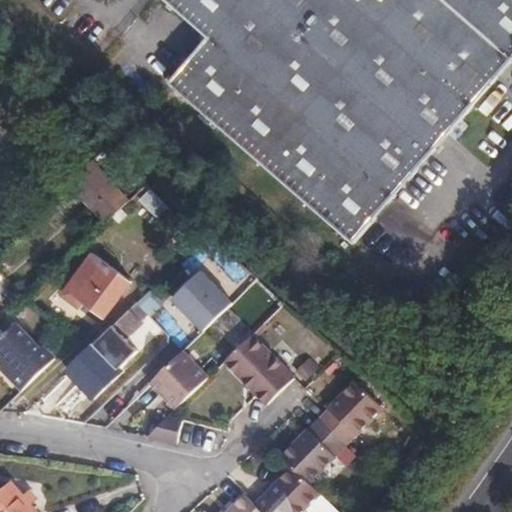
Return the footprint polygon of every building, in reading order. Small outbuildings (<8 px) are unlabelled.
[(511,0),(166,0),(209,39),(185,66),(171,83),(354,243),(426,162),(511,62),(511,0)] [(130,203),(91,163),(68,185),(106,226),(130,203)] [(131,284),(95,256),(77,280),(81,283),(73,295),(104,319),(131,284)] [(201,271),(171,300),(202,332),(232,303),(201,271)] [(137,304),(115,326),(126,338),(149,318),(137,304)] [(225,312),(212,325),(225,338),(238,326),(225,312)] [(12,381),(25,393),(58,361),(46,348),(43,351),(18,325),(0,343),(0,362),(15,378),(12,381)] [(227,361),(269,405),(296,379),(295,378),(253,335),(227,361)] [(96,345),(69,371),(95,398),(122,372),(96,345)] [(150,385),(174,412),(207,381),(182,354),(150,385)] [(357,382),(320,420),(348,446),(384,409),(357,382)] [(178,445),(184,421),(170,417),(149,437),(178,445)] [(348,446),(320,420),(283,458),(293,468),(310,484),(348,446)] [(302,511),(320,494),(310,484),(293,468),(257,506),(263,511),(302,511)] [(13,487),(0,497),(0,511),(33,511),(30,508),(37,503),(30,495),(24,499),(13,487)] [(263,511),(257,506),(246,495),(229,511),(263,511)]
